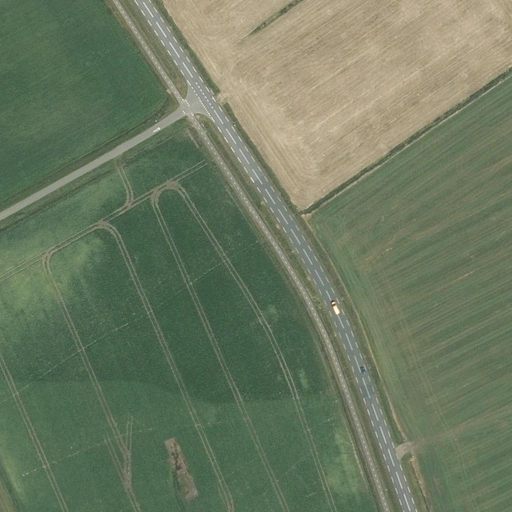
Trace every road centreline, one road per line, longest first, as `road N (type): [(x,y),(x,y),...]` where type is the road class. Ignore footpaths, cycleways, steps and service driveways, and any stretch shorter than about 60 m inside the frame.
road 1 (primary): [(409,511),(338,312),(205,97)]
road 2 (unclassified): [(0,214),(205,97)]
